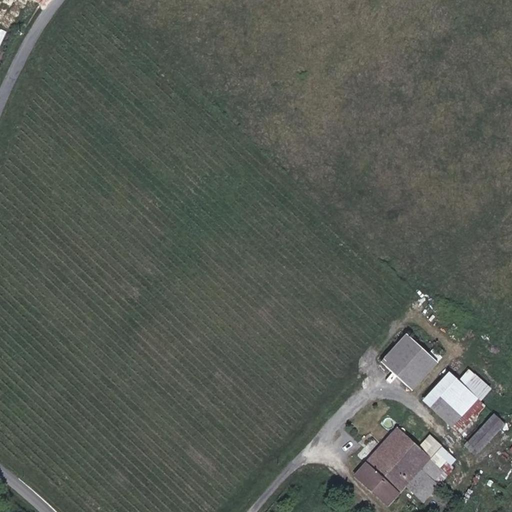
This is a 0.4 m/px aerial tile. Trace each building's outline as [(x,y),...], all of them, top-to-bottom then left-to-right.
[(419,299),(371,354),(379,361),(430,308),(419,299)] [(430,308),(379,361),(406,386),(455,331),(430,308)] [(455,376),(427,405),(453,429),(481,401),(455,376)] [(476,455),(506,424),(494,412),(464,443),(476,455)] [(449,501),(460,489),(395,430),(353,477),(384,503),(415,471),(449,501)]
